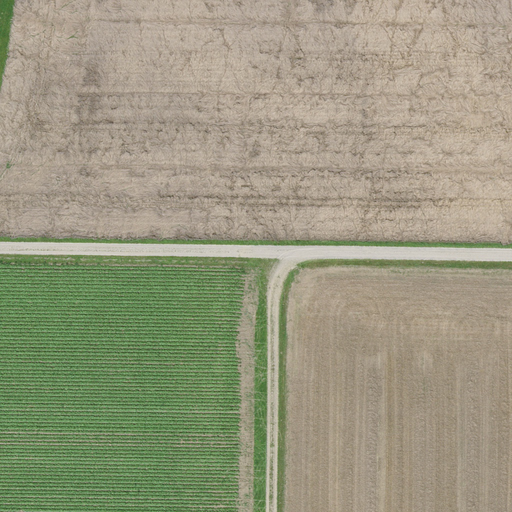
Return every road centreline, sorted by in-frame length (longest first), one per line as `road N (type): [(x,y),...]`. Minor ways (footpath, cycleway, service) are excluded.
road 1 (track): [(511,257),(0,248)]
road 2 (track): [(314,253),(293,269),(284,294),(278,511)]
